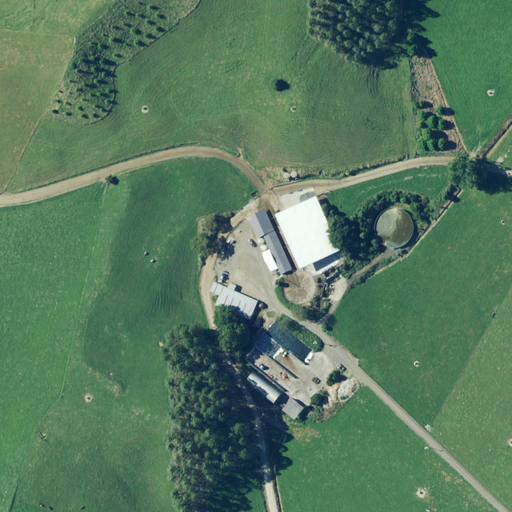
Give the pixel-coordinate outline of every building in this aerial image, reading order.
[(342,251),(317,196),(277,215),(303,269),(342,251)] [(412,235),(413,229),(413,222),(410,217),(406,212),(400,209),(394,208),(388,209),(382,211),(378,215),(375,221),(374,227),(374,233),(377,239),(381,243),(386,246),(393,248),(399,247),(404,244),(409,240),(412,235)] [(281,272),(282,274),(293,269),(275,230),(265,210),(253,216),(250,221),(258,238),(264,235),(271,249),(263,253),(273,276),(278,274),(276,270),(279,268),(281,272)] [(228,287),(214,281),(210,291),(220,295),(216,305),(250,320),(258,301),(234,291),(236,285),(230,283),(228,287)] [(283,393),(254,371),(246,382),(274,404),(283,393)] [(305,408),(293,398),(283,410),(296,420),(305,408)]
